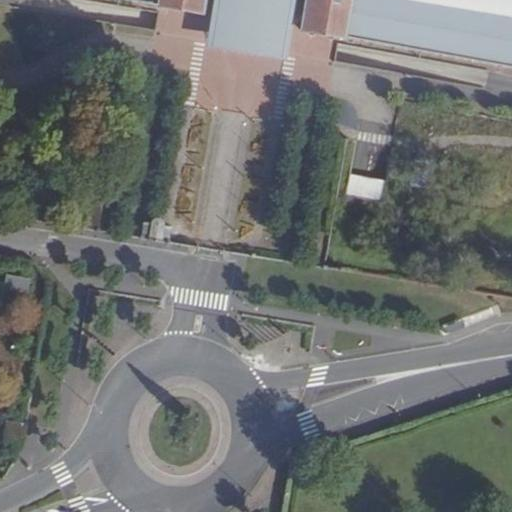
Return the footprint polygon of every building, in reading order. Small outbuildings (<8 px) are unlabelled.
[(511,0),(130,0),(200,11),(202,0),(213,0),(211,13),(288,27),(290,12),(291,0),(304,0),(302,14),(300,29),(511,67),(511,0)] [(288,27),(211,13),(207,39),(283,52),(288,27)] [(83,192),(77,228),(98,231),(101,209),(103,196),(83,192)] [(141,238),(169,243),(171,227),(163,226),(167,201),(157,199),(147,198),(141,238)] [(494,315),(491,308),(445,327),(448,334),(494,315)] [(26,424),(7,421),(5,435),(24,438),(26,424)]
